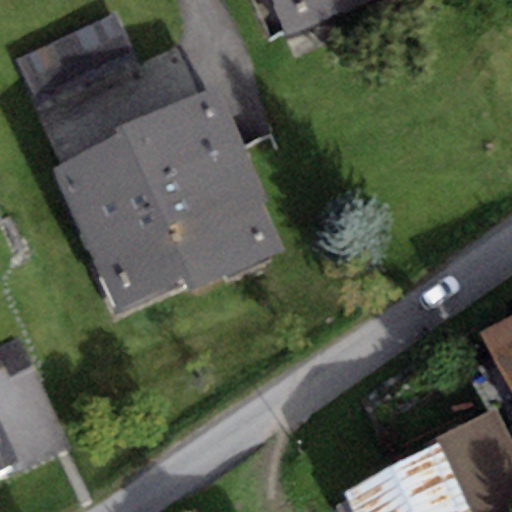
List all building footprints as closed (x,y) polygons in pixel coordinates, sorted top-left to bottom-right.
[(274,0),(288,31),(360,0),(274,0)] [(236,119),(69,189),(130,334),(297,265),(236,119)] [(511,352),(503,356),(511,374),(511,352)] [(18,353),(0,361),(0,507),(75,471),(18,353)] [(511,511),(511,435),(508,426),(458,449),(487,511),(511,511)] [(469,511),(449,466),(356,508),(357,511),(469,511)]
